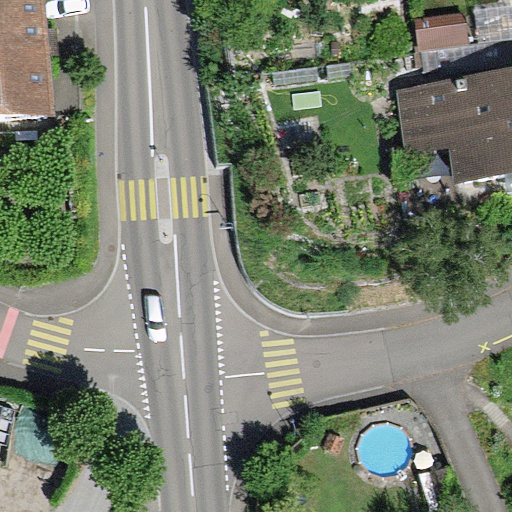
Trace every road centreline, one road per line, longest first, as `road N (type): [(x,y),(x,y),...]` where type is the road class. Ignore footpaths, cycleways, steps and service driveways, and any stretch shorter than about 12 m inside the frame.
road 1 (tertiary): [(147,0),(179,350)]
road 2 (residential): [(511,305),(431,341),(181,381)]
road 3 (residential): [(179,350),(89,350),(0,329)]
road 4 (tertiary): [(181,381),(196,511)]
